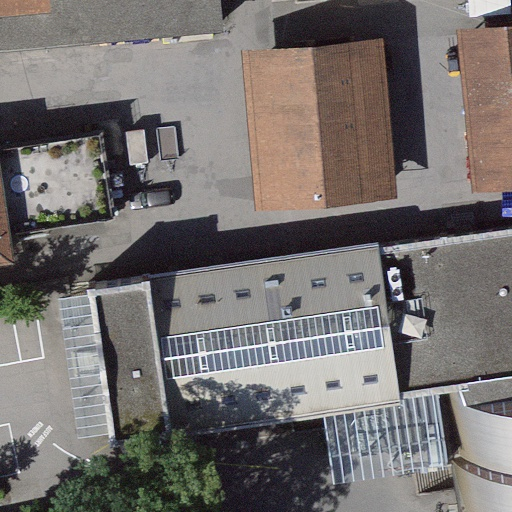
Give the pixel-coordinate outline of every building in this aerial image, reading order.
[(218,0),(0,0),(0,50),(221,33),(218,0)] [(511,17),(464,23),(480,181),(511,177),(511,17)] [(378,34),(256,43),(268,197),(390,188),(378,34)] [(511,219),(85,278),(107,435),(157,428),(511,379),(511,219)] [(461,511),(511,511),(511,379),(444,389),(461,511)]
